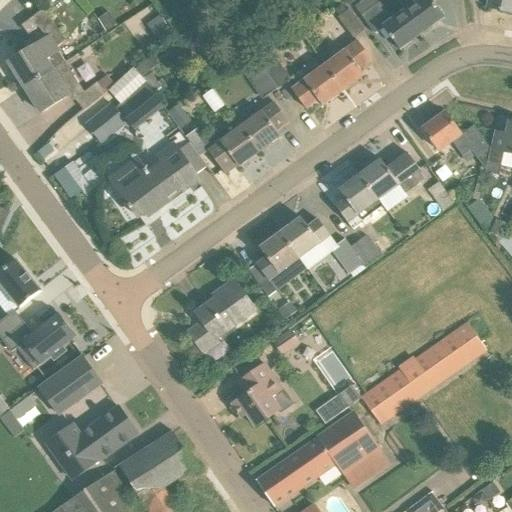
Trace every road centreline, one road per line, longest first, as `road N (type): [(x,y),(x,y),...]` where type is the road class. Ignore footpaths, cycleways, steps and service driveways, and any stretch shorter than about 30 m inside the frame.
road 1 (residential): [(511,57),(474,57),(438,73),(109,307)]
road 2 (residential): [(255,511),(109,307)]
road 3 (residential): [(109,307),(0,148)]
